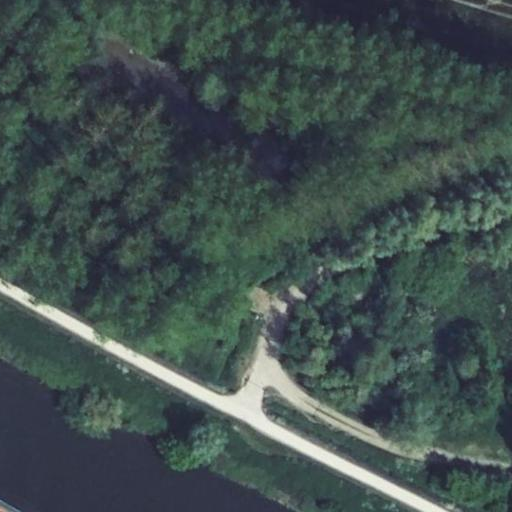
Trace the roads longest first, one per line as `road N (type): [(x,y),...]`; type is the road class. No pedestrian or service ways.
road 1 (track): [(245,412),(285,304),(303,286),(511,199)]
road 2 (track): [(511,471),(400,447),(339,421),(263,364)]
